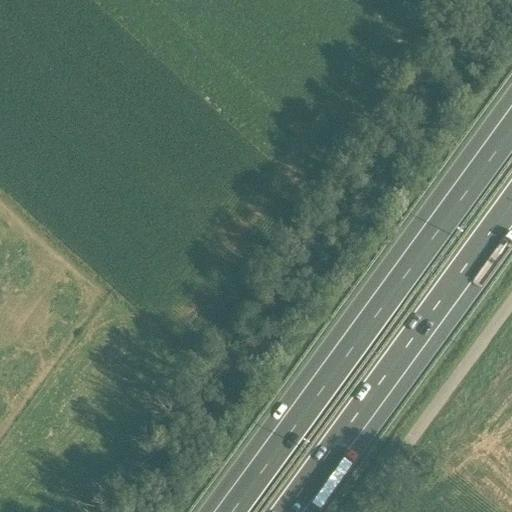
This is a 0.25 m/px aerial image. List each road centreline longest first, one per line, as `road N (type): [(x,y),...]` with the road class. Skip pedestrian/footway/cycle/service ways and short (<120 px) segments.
road 1 (motorway): [(511,121),(223,511)]
road 2 (motorway): [(294,511),(511,214)]
